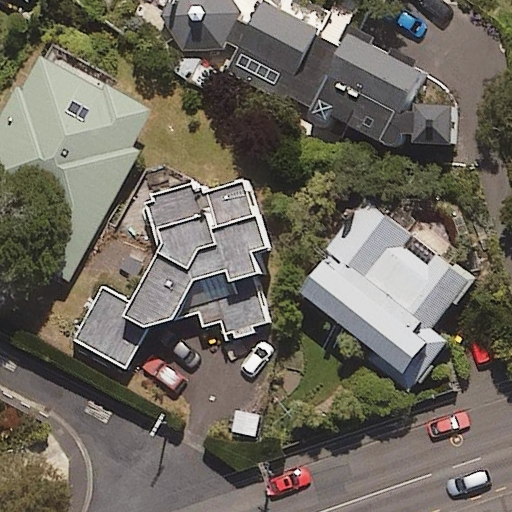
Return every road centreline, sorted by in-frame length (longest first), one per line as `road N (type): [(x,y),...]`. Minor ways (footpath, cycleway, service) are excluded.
road 1 (residential): [(167,511),(109,432),(0,362)]
road 2 (tertiary): [(321,511),(511,449)]
